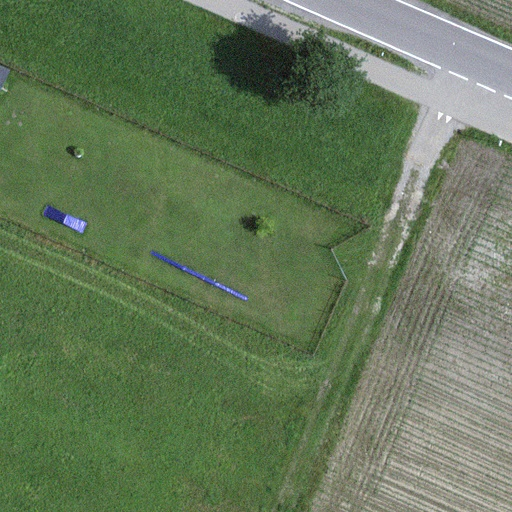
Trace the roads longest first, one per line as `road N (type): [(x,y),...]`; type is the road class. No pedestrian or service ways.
road 1 (track): [(279,511),(477,49)]
road 2 (secondary): [(511,64),(363,0)]
